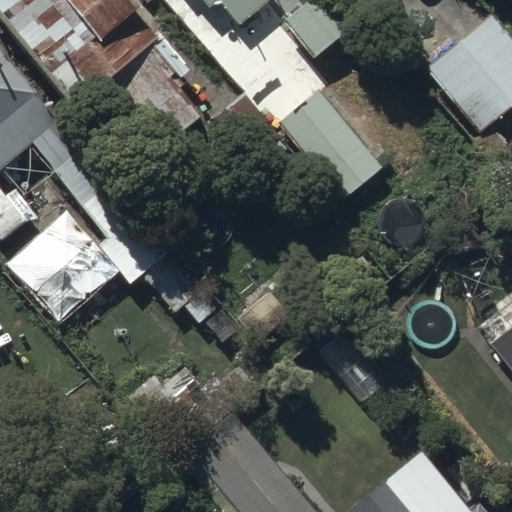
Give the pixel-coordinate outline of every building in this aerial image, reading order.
[(122,0),(0,0),(0,21),(64,100),(93,76),(152,147),(197,111),(165,72),(181,60),(155,29),(149,33),(122,0)] [(200,0),(203,3),(206,0),(217,0),(234,21),(260,0),(200,0)] [(335,0),(300,0),(278,19),(308,54),(351,18),(335,0)] [(477,129),(511,99),(511,42),(487,12),(424,65),(477,129)] [(0,53),(0,160),(53,117),(0,53)] [(377,165),(313,86),(272,119),(337,198),(377,165)] [(274,133),(239,90),(205,118),(241,161),(274,133)] [(464,143),(446,122),(380,176),(398,198),(464,143)] [(511,318),(485,340),(511,374),(511,318)] [(181,447),(235,511),(312,511),(226,409),(181,447)] [(480,511),(471,499),(454,511),(420,511),(418,511),(480,511)]
